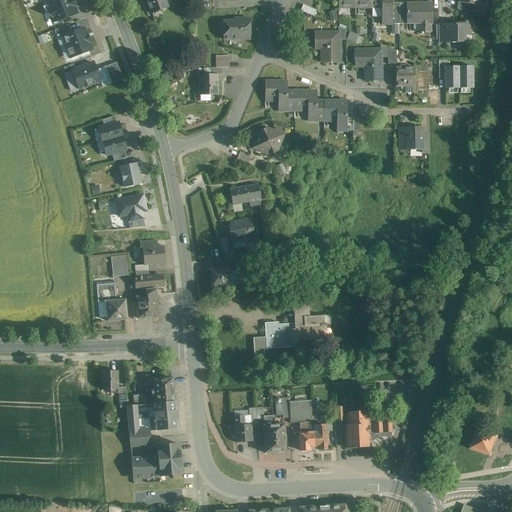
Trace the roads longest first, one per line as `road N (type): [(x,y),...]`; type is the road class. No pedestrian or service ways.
road 1 (tertiary): [(211,468),(238,488),(383,486),(423,500)]
road 2 (residential): [(263,54),(391,111),(455,111)]
road 3 (tertiary): [(167,148),(194,341)]
road 4 (tertiary): [(194,341),(0,348)]
road 5 (tertiary): [(114,0),(167,148)]
road 6 (residential): [(167,148),(213,138),(233,122),(263,54)]
road 7 (tertiary): [(194,341),(211,468)]
